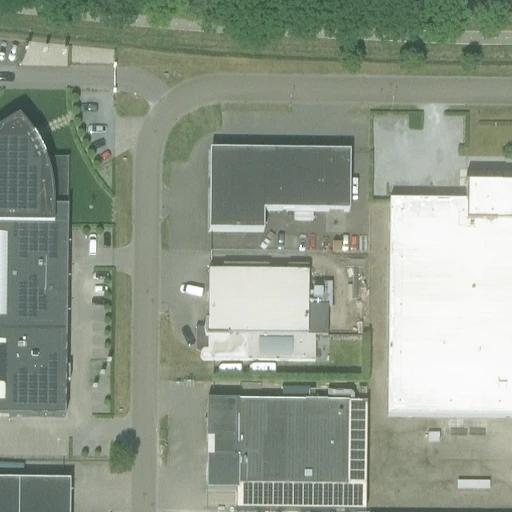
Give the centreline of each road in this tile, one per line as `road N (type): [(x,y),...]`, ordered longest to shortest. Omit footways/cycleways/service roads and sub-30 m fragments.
road 1 (unclassified): [(149,511),(149,179),(173,112),(229,85),(511,94)]
road 2 (unknown): [(176,110),(143,86),(0,73)]
